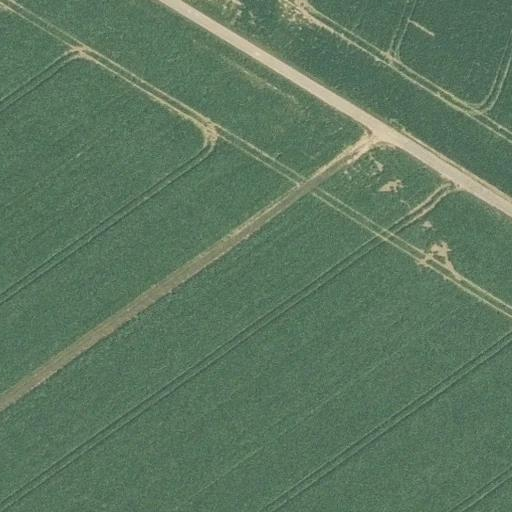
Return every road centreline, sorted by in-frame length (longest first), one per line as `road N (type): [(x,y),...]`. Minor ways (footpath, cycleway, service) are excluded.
road 1 (track): [(380,135),(0,407)]
road 2 (track): [(511,216),(159,0)]
